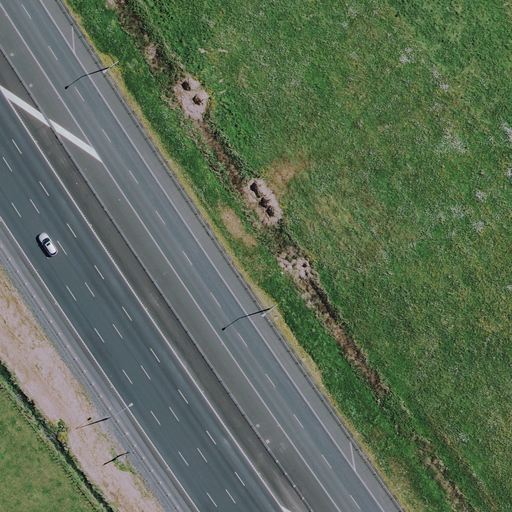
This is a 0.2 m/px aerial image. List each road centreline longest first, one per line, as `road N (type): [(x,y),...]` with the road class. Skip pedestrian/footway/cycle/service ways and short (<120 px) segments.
road 1 (motorway): [(20,0),(363,511)]
road 2 (motorway): [(262,511),(0,121)]
